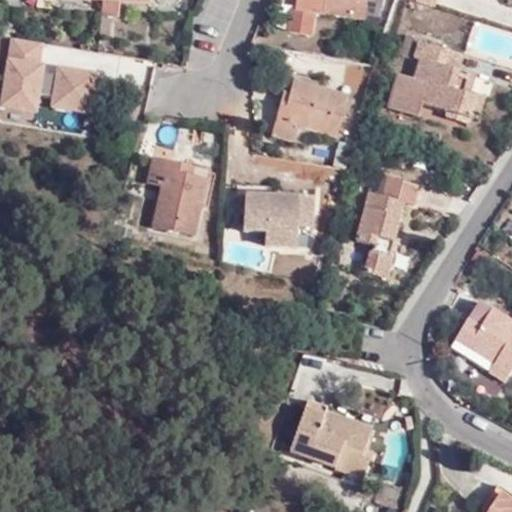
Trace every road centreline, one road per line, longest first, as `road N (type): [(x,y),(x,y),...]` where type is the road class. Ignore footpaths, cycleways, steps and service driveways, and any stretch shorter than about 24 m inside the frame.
road 1 (residential): [(511,456),(465,432),(431,400),(416,331),(430,293),(511,174)]
road 2 (residential): [(255,0),(233,72),(187,86)]
